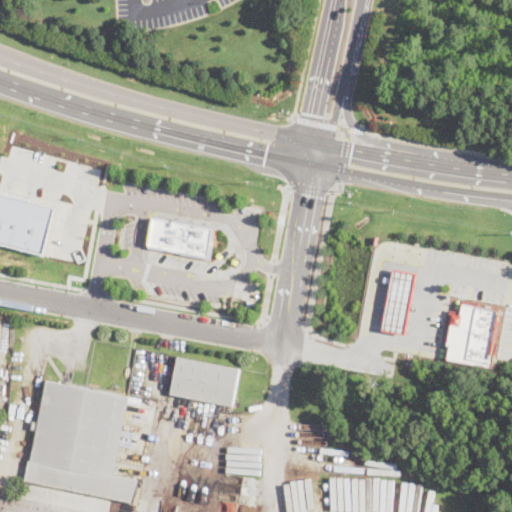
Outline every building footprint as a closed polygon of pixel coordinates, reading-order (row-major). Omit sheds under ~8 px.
[(0,189),(0,242),(46,255),(59,205),(0,189)] [(211,257),(217,228),(154,215),(150,246),(211,257)] [(407,333),(385,329),(394,269),(418,273),(407,333)] [(255,300),(253,310),(244,309),(245,306),(247,306),(249,299),(255,300)] [(504,308),(463,301),(461,310),(450,308),(448,323),(451,323),(448,342),(450,343),(448,358),(493,366),(504,308)] [(240,369),(233,406),(173,394),(179,357),(240,369)] [(130,397),(115,475),(140,480),(133,511),(108,511),(111,498),(25,481),(29,460),(31,460),(37,430),(32,429),(33,421),(39,422),(47,380),(130,397)] [(327,437),(327,423),(300,423),(300,436),(327,437)]
